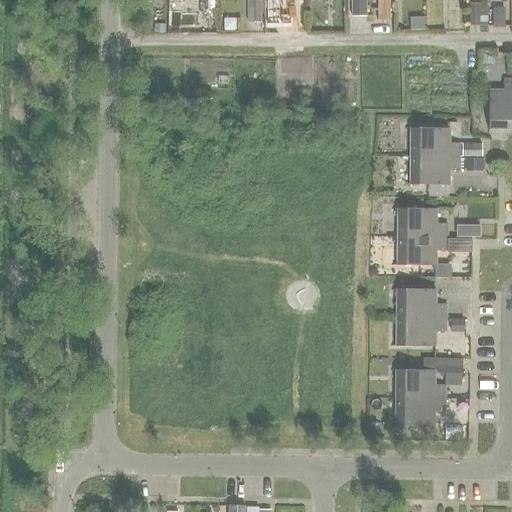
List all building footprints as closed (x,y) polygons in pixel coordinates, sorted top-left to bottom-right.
[(263,0),(247,0),(247,25),(261,25),(261,5),(263,5),(263,0)] [(364,0),(349,0),(350,19),(365,18),(364,0)] [(376,0),(376,23),(388,23),(388,0),(376,0)] [(469,5),(470,27),(481,27),(481,12),(481,5),(469,5)] [(154,25),(154,34),(166,34),(166,26),(154,25)] [(489,92),(488,130),(511,130),(511,81),(504,82),(503,92),(489,92)] [(411,129),(410,158),(459,158),(459,145),(449,145),(449,130),(411,129)] [(482,147),(462,147),(462,159),(482,159),(482,147)] [(410,158),(410,186),(448,187),(448,172),(459,172),(459,158),(410,158)] [(484,159),(464,159),(464,171),(484,171),(484,159)] [(398,210),(397,238),(446,239),(447,226),(436,225),(436,211),(398,210)] [(457,227),(457,238),(480,238),(480,227),(457,227)] [(397,238),(397,267),(435,267),(435,253),(446,253),(446,239),(397,238)] [(446,239),(446,253),(471,253),(471,239),(446,239)] [(397,291),(396,319),(445,320),(446,306),(435,306),(435,291),(397,291)] [(396,319),(396,348),(434,348),(435,333),(445,333),(445,320),(396,319)] [(450,320),(450,334),(464,334),(464,320),(450,320)] [(462,375),(462,361),(438,361),(438,375),(462,375)] [(396,400),(445,400),(445,387),(439,387),(439,375),(434,375),(434,372),(396,372),(396,400)] [(396,400),(395,428),(434,429),(434,414),(444,414),(445,400),(396,400)]
